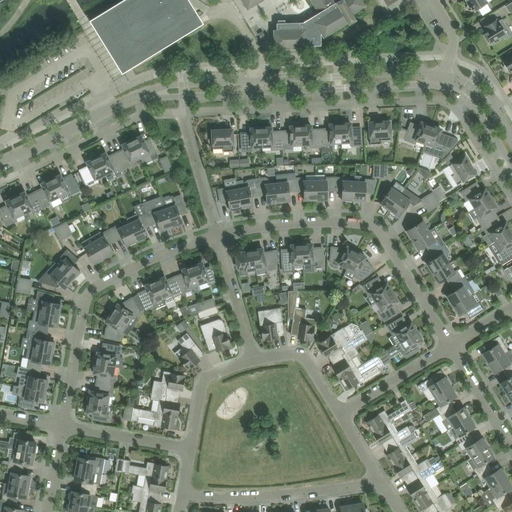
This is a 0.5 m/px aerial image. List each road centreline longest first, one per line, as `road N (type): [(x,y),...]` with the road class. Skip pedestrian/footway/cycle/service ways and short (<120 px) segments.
road 1 (residential): [(449,347),(364,223),(218,236)]
road 2 (residential): [(218,236),(164,252),(92,292),(61,427)]
road 3 (residential): [(181,499),(308,497),(380,480)]
road 4 (tertiary): [(447,74),(264,79)]
road 5 (tertiary): [(265,92),(443,87)]
road 6 (tertiary): [(0,160),(148,93)]
road 7 (residential): [(191,451),(61,427)]
road 8 (residential): [(255,362),(218,236)]
road 9 (residential): [(340,412),(449,347)]
road 10 (residential): [(255,362),(204,387),(191,451)]
